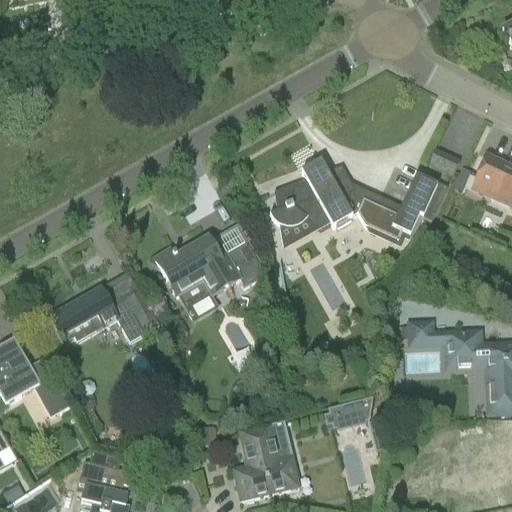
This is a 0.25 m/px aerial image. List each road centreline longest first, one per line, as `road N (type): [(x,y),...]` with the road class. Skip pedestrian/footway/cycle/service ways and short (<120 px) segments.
road 1 (residential): [(0,260),(382,32)]
road 2 (residential): [(0,67),(341,0)]
road 3 (residential): [(382,32),(422,74),(511,116)]
